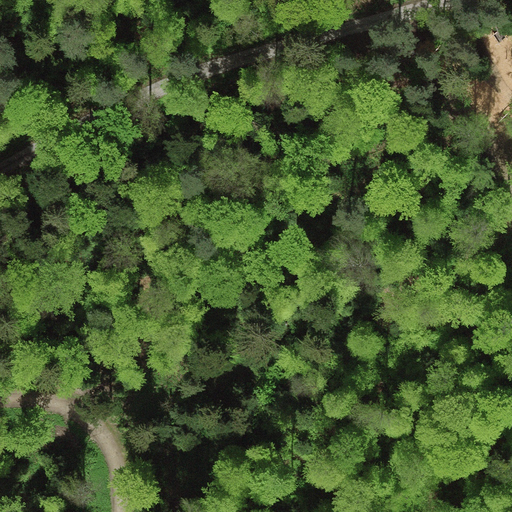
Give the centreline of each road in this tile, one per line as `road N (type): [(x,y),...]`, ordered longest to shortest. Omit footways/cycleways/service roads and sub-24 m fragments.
road 1 (unclassified): [(446,0),(251,52),(124,101),(0,171)]
road 2 (track): [(0,399),(44,401),(88,421),(115,464),(117,511)]
road 3 (track): [(511,117),(475,144),(511,252)]
